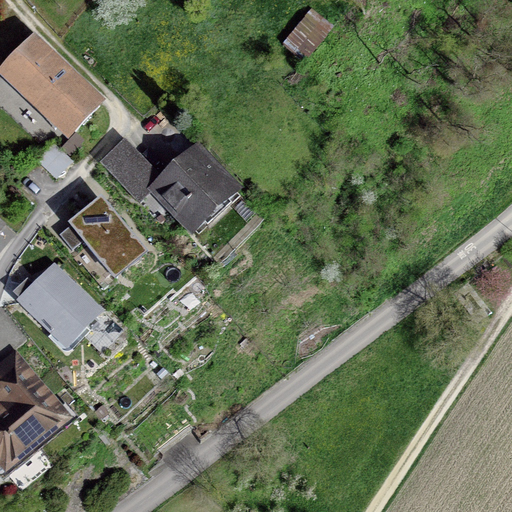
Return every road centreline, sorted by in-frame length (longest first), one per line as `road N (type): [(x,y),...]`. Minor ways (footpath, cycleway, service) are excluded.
road 1 (residential): [(511,224),(133,511)]
road 2 (residential): [(0,289),(11,265),(128,124),(2,0)]
road 3 (track): [(377,511),(511,299)]
